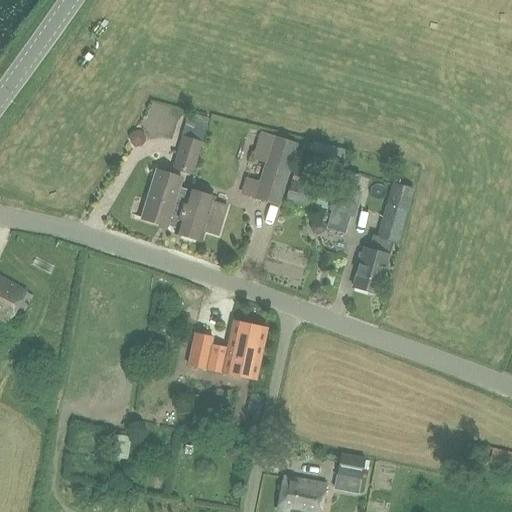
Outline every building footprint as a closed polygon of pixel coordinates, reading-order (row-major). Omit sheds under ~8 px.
[(192,176),(208,125),(186,118),(180,137),(182,137),(172,170),(192,176)] [(145,135),(140,131),(133,132),(129,137),(130,144),(135,148),(142,147),(146,142),(145,135)] [(253,199),(278,207),(298,144),(273,136),(268,152),(256,148),(252,160),(264,164),(253,199)] [(177,230),(189,190),(179,187),(181,179),(156,171),(141,219),(166,227),(177,229),(177,230)] [(313,209),(319,189),(292,182),(286,202),(313,209)] [(397,244),(413,189),(391,182),(376,236),(374,235),(370,251),(362,249),(353,287),(378,293),(388,256),(385,255),(388,242),(397,244)] [(353,218),(360,192),(337,186),(330,211),(353,218)] [(177,230),(177,229),(175,233),(199,241),(202,232),(218,237),(227,206),(211,201),(212,197),(189,190),(177,230)] [(312,224),(310,229),(313,234),(318,235),(323,233),(325,227),(322,222),(317,221),(312,224)] [(33,296),(26,293),(27,292),(0,276),(0,321),(8,326),(11,320),(17,324),(33,296)] [(223,375),(224,373),(256,380),(267,328),(233,321),(227,350),(211,346),(213,338),(193,334),(186,367),(223,375)] [(189,411),(217,414),(222,381),(193,377),(189,411)] [(259,417),(263,397),(250,394),(246,414),(259,417)] [(511,471),(511,452),(467,442),(463,460),(511,471)] [(365,459),(329,451),(325,468),(337,471),(336,475),(361,480),(365,459)] [(196,474),(210,468),(205,456),(191,461),(196,474)] [(319,511),(325,484),(284,476),(277,510),(285,511),(319,511)] [(352,511),(353,497),(332,496),(331,511),(352,511)]
